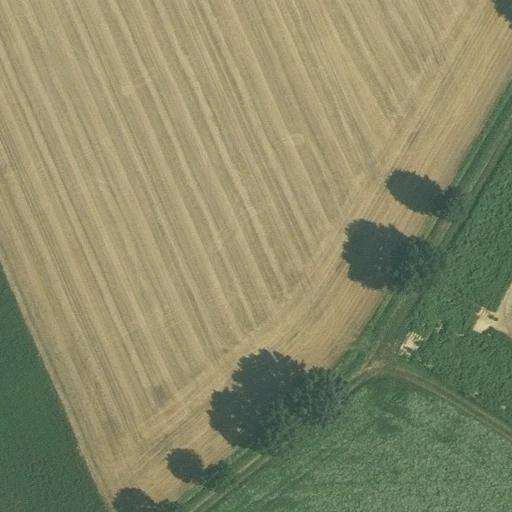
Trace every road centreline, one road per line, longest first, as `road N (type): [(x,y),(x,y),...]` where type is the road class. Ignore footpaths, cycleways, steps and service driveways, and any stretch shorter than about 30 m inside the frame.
road 1 (track): [(511,124),(373,360),(196,511)]
road 2 (track): [(373,360),(511,444)]
